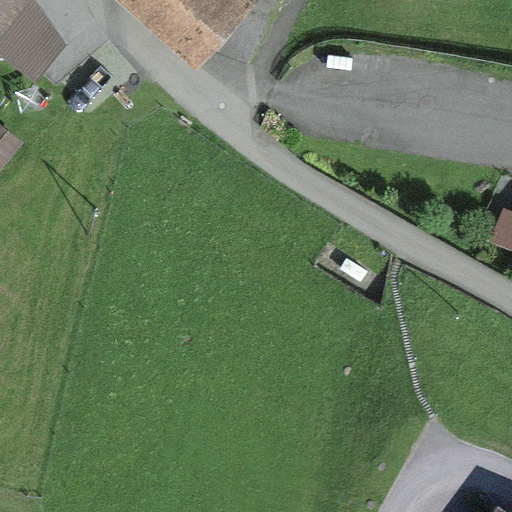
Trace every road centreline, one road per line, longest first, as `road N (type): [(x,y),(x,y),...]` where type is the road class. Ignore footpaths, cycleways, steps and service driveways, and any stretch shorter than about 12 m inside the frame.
road 1 (unclassified): [(219,119),(511,298)]
road 2 (unclassified): [(219,119),(103,0)]
road 3 (residential): [(511,489),(477,467),(455,467),(420,511)]
